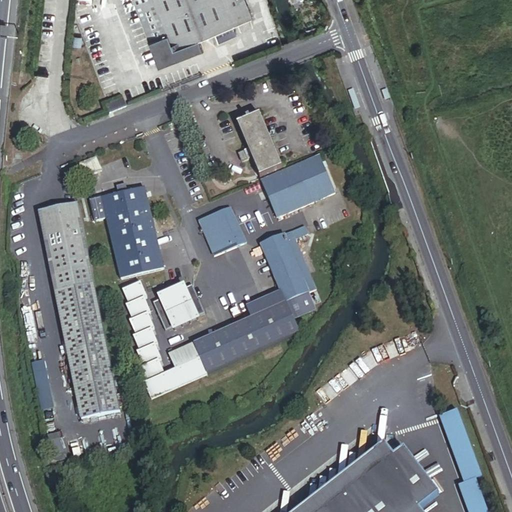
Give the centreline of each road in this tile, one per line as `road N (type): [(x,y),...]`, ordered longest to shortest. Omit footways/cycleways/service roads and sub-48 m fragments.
road 1 (secondary): [(348,32),(511,474)]
road 2 (residential): [(12,170),(348,32)]
road 3 (unknown): [(65,148),(34,225),(70,434)]
